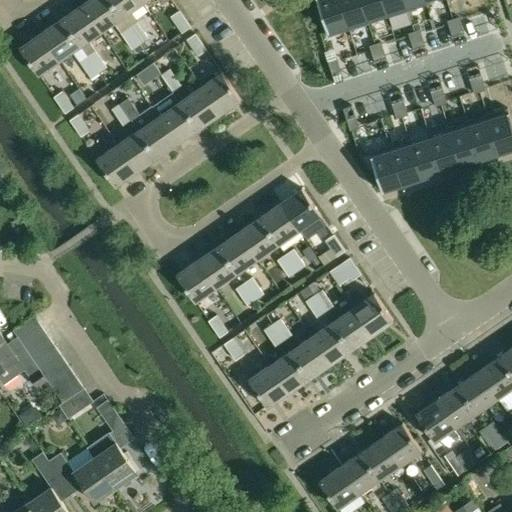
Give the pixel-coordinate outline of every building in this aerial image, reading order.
[(110,0),(86,0),(82,3),(101,31),(122,16),(110,0)] [(141,0),(110,0),(122,16),(143,2),(141,0)] [(317,0),(329,36),(349,29),(339,0),(317,0)] [(339,0),(349,29),(369,23),(361,0),(339,0)] [(361,0),(369,23),(388,17),(382,0),(361,0)] [(382,0),(388,17),(407,11),(403,0),(382,0)] [(403,0),(407,11),(427,5),(425,0),(403,0)] [(82,3),(61,18),(80,45),(101,31),(82,3)] [(170,16),(182,33),(191,26),(180,10),(170,16)] [(459,17),(447,20),(449,28),(461,24),(459,17)] [(61,18),(40,33),(59,60),(80,45),(61,18)] [(137,21),(129,26),(141,43),(149,38),(137,21)] [(461,24),(449,28),(452,36),(464,32),(461,24)] [(129,26),(120,33),(132,49),(134,48),(141,43),(129,26)] [(420,29),(408,33),(411,41),(422,37),(420,29)] [(59,60),(40,33),(19,47),(38,74),(59,60)] [(186,39),(198,56),(206,50),(195,33),(186,39)] [(422,37),(411,41),(413,48),(425,44),(422,37)] [(381,42),(369,45),(372,53),(383,49),(381,42)] [(144,48),(141,43),(134,48),(136,51),(139,52),(144,48)] [(383,49),(372,53),(374,61),(386,57),(383,49)] [(96,50),(87,55),(99,73),(108,67),(96,50)] [(87,55),(79,61),(91,78),(99,73),(87,55)] [(337,59),(329,61),(334,76),(342,74),(337,59)] [(153,62),(137,73),(145,84),(161,73),(153,62)] [(170,68),(161,74),(173,91),(181,85),(170,68)] [(222,71),(201,86),(220,113),(241,99),(222,71)] [(481,75),(469,78),(472,86),(483,82),(481,75)] [(483,82),(472,86),(474,94),(486,90),(483,82)] [(220,113),(201,86),(179,100),(199,128),(220,113)] [(442,87),(430,91),(433,99),(445,95),(442,87)] [(54,96),(65,113),(74,107),(63,90),(54,96)] [(445,95),(433,99),(435,106),(447,103),(445,95)] [(128,97),(119,103),(131,120),(140,114),(128,97)] [(179,100),(159,115),(178,143),(199,128),(179,100)] [(403,100),(391,103),(394,111),(406,107),(403,100)] [(119,103),(112,108),(123,125),(131,120),(119,103)] [(406,107),(394,111),(396,119),(408,115),(406,107)] [(511,121),(508,108),(487,114),(500,154),(501,154),(500,153),(511,149),(511,121)] [(354,112),(346,115),(351,130),(359,127),(354,112)] [(70,120),(81,136),(90,130),(79,114),(70,120)] [(487,114),(468,121),(480,160),(481,160),(481,159),(499,153),(499,154),(500,154),(487,114)] [(159,115),(138,129),(157,157),(178,143),(159,115)] [(468,121),(448,127),(461,166),(462,166),(461,165),(479,160),(480,161),(480,160),(468,121)] [(448,127),(429,133),(441,173),(442,172),(460,166),(460,167),(461,166),(448,127)] [(138,129),(117,144),(136,171),(157,157),(138,129)] [(410,139),(409,139),(422,179),(423,179),(423,178),(440,172),(441,173),(429,133),(428,133),(429,138),(412,143),(410,139)] [(409,139),(390,145),(403,185),(403,184),(421,178),(421,179),(422,179),(409,139)] [(136,171),(117,144),(96,158),(115,186),(136,171)] [(390,145),(359,155),(371,171),(375,170),(382,191),(384,191),(384,190),(402,184),(402,185),(403,185),(390,145)] [(302,187),(281,201),(300,229),(321,215),(302,187)] [(281,201),(260,216),(279,243),(300,229),(281,201)] [(260,216),(239,231),(258,258),(279,243),(260,216)] [(239,231),(218,245),(237,273),(258,258),(239,231)] [(325,240),(336,256),(346,250),(334,233),(325,240)] [(218,245),(197,259),(216,287),(237,273),(218,245)] [(294,248),(286,253),(298,270),(305,265),(294,248)] [(286,253),(277,259),(289,276),(298,270),(286,253)] [(350,257),(328,271),(338,286),(350,277),(352,280),(361,273),(350,257)] [(216,287),(197,259),(176,274),(195,302),(216,287)] [(253,276),(244,282),(256,300),(264,294),(253,276)] [(244,282),(236,288),(248,305),(256,300),(244,282)] [(322,288),(313,294),(325,311),(334,306),(322,288)] [(374,292),(353,307),(372,334),(394,320),(374,292)] [(313,294),(306,300),(317,317),(325,311),(313,294)] [(353,307),(332,321),(352,349),(372,334),(353,307)] [(34,314),(13,329),(20,339),(41,325),(34,314)] [(209,320),(220,337),(229,331),(217,314),(209,320)] [(280,317),(271,323),(283,340),(292,334),(280,317)] [(332,321),(311,335),(330,363),(352,349),(332,321)] [(271,323),(264,328),(276,345),(283,340),(271,323)] [(41,325),(20,339),(28,350),(48,335),(41,325)] [(0,332),(0,379),(4,385),(27,369),(18,356),(17,357),(8,344),(0,332)] [(48,335),(28,350),(35,360),(55,345),(48,335)] [(311,335),(290,350),(310,378),(330,363),(311,335)] [(18,336),(8,344),(17,357),(18,356),(27,369),(36,383),(39,387),(44,384),(50,393),(55,389),(35,360),(18,336)] [(224,343),(236,360),(244,354),(233,337),(224,343)] [(62,356),(55,345),(35,360),(42,370),(62,356)] [(511,346),(499,355),(511,373),(511,346)] [(290,350),(269,365),(288,392),(310,378),(290,350)] [(511,373),(499,355),(478,369),(497,397),(511,387),(511,373)] [(62,356),(42,370),(49,380),(70,366),(62,356)] [(288,392),(269,365),(248,379),(268,407),(288,392)] [(70,366),(49,380),(55,389),(56,391),(77,376),(70,366)] [(478,369),(457,384),(476,412),(497,397),(478,369)] [(77,376),(56,391),(64,401),(84,387),(77,376)] [(457,384),(436,398),(455,426),(476,412),(457,384)] [(84,387),(64,401),(73,414),(94,400),(85,386),(84,387)] [(455,426),(436,398),(415,413),(434,441),(455,426)] [(26,426),(43,416),(37,408),(34,406),(19,416),(26,426)] [(58,425),(67,418),(61,408),(51,415),(58,425)] [(494,420),(486,426),(500,446),(508,441),(494,420)] [(135,437),(124,422),(114,429),(110,432),(116,440),(121,447),(135,437)] [(403,422),(382,436),(401,464),(422,449),(403,422)] [(486,426),(479,431),(493,451),(500,446),(486,426)] [(382,436),(360,451),(380,479),(401,464),(382,436)] [(95,455),(117,486),(138,472),(116,441),(95,455)] [(478,457),(485,452),(481,445),(473,450),(478,457)] [(444,454),(458,474),(466,469),(452,449),(444,454)] [(51,485),(30,500),(38,511),(70,511),(62,499),(72,493),(49,460),(43,451),(32,459),(51,485)] [(360,451),(340,465),(359,493),(380,479),(360,451)] [(61,452),(49,460),(72,493),(83,485),(94,502),(117,486),(95,455),(73,470),(61,452)] [(423,469),(437,489),(445,483),(431,464),(423,469)] [(359,493),(340,465),(318,480),(338,508),(359,493)] [(397,487),(390,492),(403,511),(405,511),(411,508),(397,487)] [(403,511),(390,492),(382,498),(392,511),(403,511)] [(0,511),(38,511),(30,500),(12,511),(7,511),(0,501),(0,511)] [(506,511),(500,502),(486,511),(506,511)]
